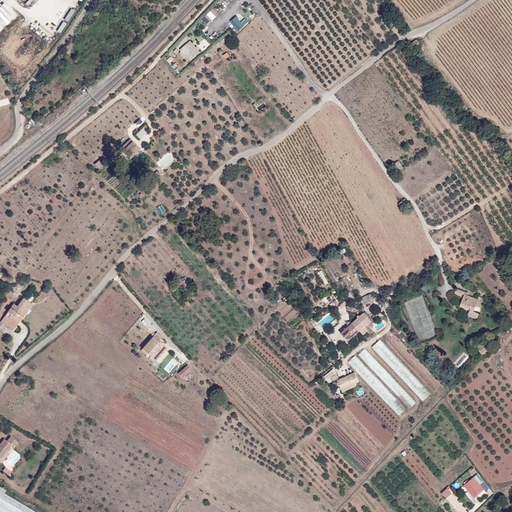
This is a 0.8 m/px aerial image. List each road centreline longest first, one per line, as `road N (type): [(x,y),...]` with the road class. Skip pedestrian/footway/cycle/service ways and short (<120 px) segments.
road 1 (tertiary): [(327,95),(287,132),(231,161),(149,232),(0,383)]
road 2 (residential): [(327,95),(417,208),(439,254),(432,281),(386,300),(369,291),(342,305),(346,322),(336,330)]
road 3 (track): [(0,194),(123,94),(213,0)]
road 4 (residential): [(0,150),(19,127),(23,95),(93,0)]
road 5 (tertiary): [(471,0),(401,38),(327,95)]
road 6 (track): [(248,0),(327,95)]
